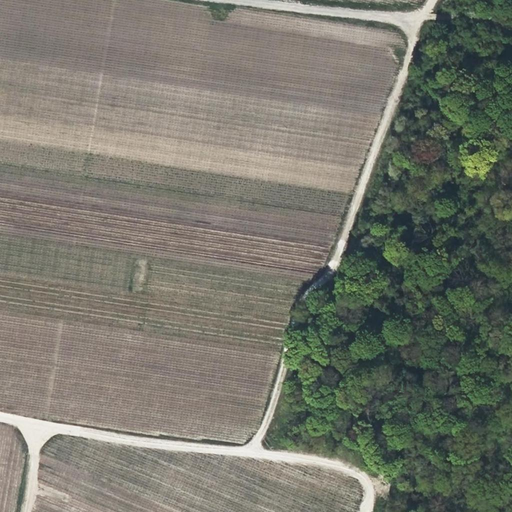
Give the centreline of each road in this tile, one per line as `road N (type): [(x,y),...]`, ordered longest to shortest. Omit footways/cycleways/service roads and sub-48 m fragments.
road 1 (track): [(250,451),(302,297),(326,277),(432,0)]
road 2 (unclassified): [(0,418),(250,451),(356,476)]
road 3 (track): [(264,0),(485,21),(511,31)]
